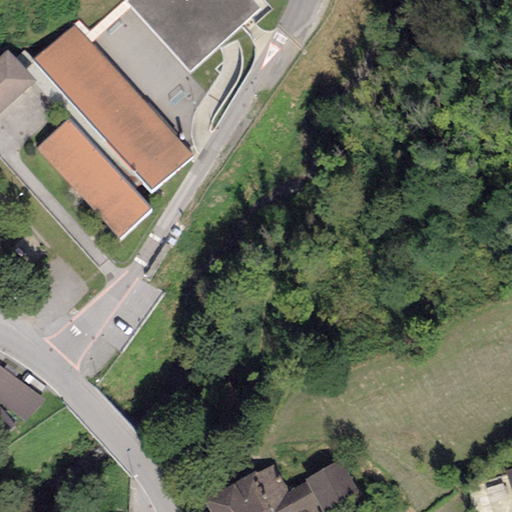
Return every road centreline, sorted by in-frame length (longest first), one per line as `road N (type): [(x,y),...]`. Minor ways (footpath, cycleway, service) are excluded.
road 1 (unclassified): [(300,0),(256,86),(136,274),(119,280),(44,354)]
road 2 (tertiary): [(171,511),(143,461),(44,354)]
